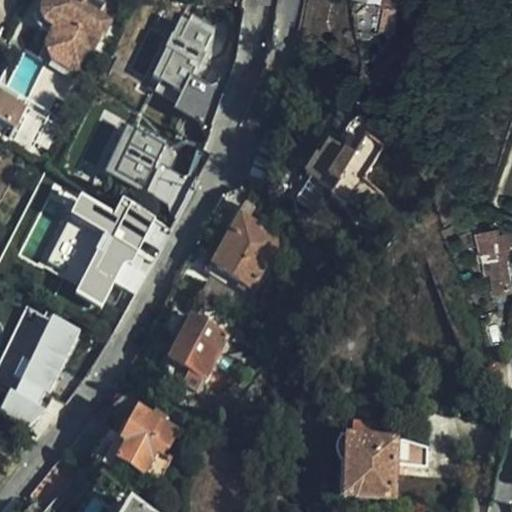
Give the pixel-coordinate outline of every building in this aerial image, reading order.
[(107,13),(102,11),(105,6),(93,0),(43,0),(41,4),(40,8),(39,12),(40,16),(41,20),(44,23),(47,25),(50,27),(50,28),(91,51),(106,23),(103,20),(107,13)] [(234,0),(233,8),(241,10),(242,0),(234,0)] [(388,0),(381,0),(378,8),(384,9),(388,0)] [(394,11),(384,9),(378,8),(373,31),(392,36),(394,11)] [(177,12),(152,101),(210,118),(236,29),(177,12)] [(0,102),(19,111),(23,102),(0,91),(0,102)] [(0,125),(10,130),(19,111),(0,102),(0,125)] [(359,181),(380,147),(362,135),(349,154),(325,138),(316,153),(312,151),(299,171),(303,174),(286,200),(310,215),(324,194),(343,207),(345,202),(370,218),(384,196),(359,181)] [(245,217),(255,201),(241,193),(219,200),(205,227),(225,238),(235,220),(240,223),(243,216),(245,217)] [(130,210),(120,205),(115,216),(81,200),(70,221),(104,238),(83,280),(81,284),(75,296),(103,310),(109,298),(117,283),(143,230),(148,219),(130,210)] [(168,229),(148,219),(143,230),(117,283),(134,292),(161,242),(168,229)] [(235,220),(225,238),(205,272),(244,294),(273,241),(240,223),(235,220)] [(104,238),(70,221),(50,263),(41,280),(75,296),(81,284),(83,280),(104,238)] [(498,228),(479,231),(481,252),(479,253),(481,261),(485,261),(490,261),(491,273),(495,293),(506,293),(504,260),(503,250),(507,250),(511,249),(511,244),(511,240),(511,239),(511,231),(499,233),(498,228)] [(182,266),(169,289),(189,302),(199,283),(202,278),(182,266)] [(194,306),(219,321),(230,302),(199,283),(189,302),(194,306)] [(169,289),(159,308),(184,323),(185,320),(194,306),(189,302),(169,289)] [(55,321),(29,310),(0,375),(0,382),(23,393),(55,321)] [(185,320),(184,323),(162,365),(183,377),(178,389),(193,397),(223,340),(185,320)] [(55,321),(23,393),(21,397),(15,394),(2,425),(15,434),(29,445),(55,412),(51,411),(84,335),(55,321)] [(145,456),(158,433),(130,418),(107,461),(150,485),(161,466),(145,456)] [(60,456),(92,475),(111,441),(87,422),(60,456)] [(354,437),(382,438),(382,425),(354,424),(354,437)] [(348,447),(337,447),(335,506),(349,506),(348,447)] [(394,447),(348,447),(349,506),(394,507),(396,474),(425,475),(425,454),(394,447)] [(26,495),(22,501),(40,511),(53,511),(80,482),(53,463),(44,476),(26,495)]
